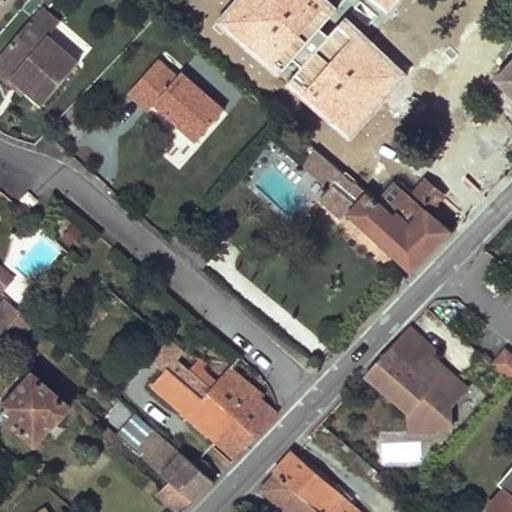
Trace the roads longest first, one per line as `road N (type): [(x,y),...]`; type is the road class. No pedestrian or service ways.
road 1 (residential): [(315,401),(83,190),(0,152)]
road 2 (tertiary): [(511,196),(315,401)]
road 3 (tertiary): [(315,401),(210,511)]
